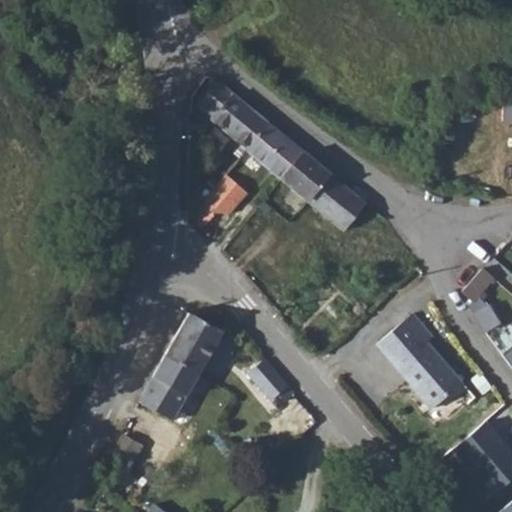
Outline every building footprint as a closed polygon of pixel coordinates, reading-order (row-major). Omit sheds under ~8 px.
[(224,98),(204,122),(257,166),(276,141),(224,98)] [(276,141),(257,166),(286,190),(306,166),(276,141)] [(198,200),(214,216),(234,193),(250,172),(234,158),(198,200)] [(306,166),(286,190),(349,245),(369,220),(306,166)] [(198,234),(209,245),(218,234),(207,224),(198,234)] [(462,289),(473,300),(494,281),(483,270),(462,289)] [(268,277),(251,293),(269,314),(287,298),(268,277)] [(489,308),(476,317),(487,332),(500,323),(489,308)] [(196,326),(175,366),(207,383),(229,344),(196,326)] [(410,329),(391,345),(398,353),(417,336),(410,329)] [(398,353),(391,345),(374,359),(431,423),(460,398),(428,360),(435,355),(417,336),(398,353)] [(207,383),(175,366),(148,417),(179,435),(207,383)] [(300,408),(269,372),(257,384),(278,410),(283,405),(292,415),(300,408)] [(447,453),(487,498),(511,476),(511,450),(485,420),(447,453)] [(511,511),(511,498),(495,511),(511,511)]
